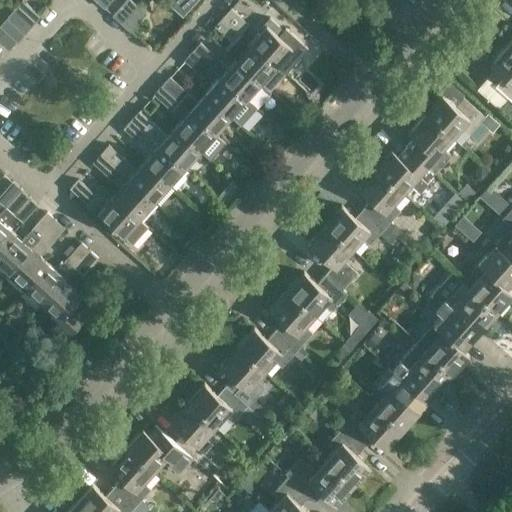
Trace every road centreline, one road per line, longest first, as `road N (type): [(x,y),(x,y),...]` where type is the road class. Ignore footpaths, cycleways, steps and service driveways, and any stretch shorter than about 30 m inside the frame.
road 1 (residential): [(171,303),(443,0)]
road 2 (residential): [(0,479),(171,303)]
road 3 (residential): [(171,303),(45,194)]
road 4 (residential): [(45,194),(150,70)]
road 5 (tertiary): [(417,511),(511,407)]
